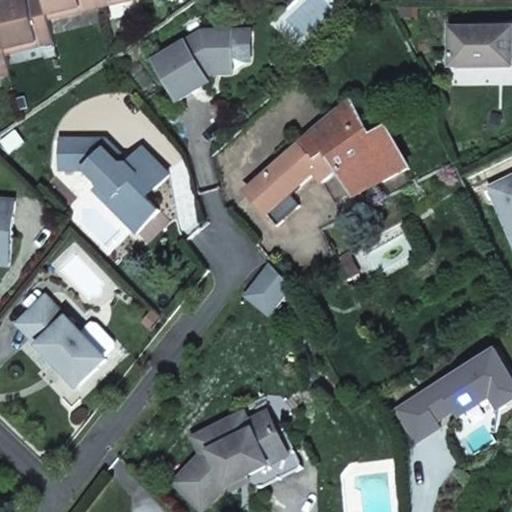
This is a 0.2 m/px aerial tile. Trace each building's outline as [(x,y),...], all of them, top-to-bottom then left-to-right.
[(49,17),(45,0),(28,0),(29,1),(0,7),(0,23),(0,25),(7,52),(40,44),(38,36),(53,33),(49,17)] [(45,0),(49,17),(85,9),(82,0),(45,0)] [(82,0),(85,9),(99,5),(97,0),(82,0)] [(0,65),(9,63),(7,52),(0,25),(0,24),(0,65)] [(453,67),(511,66),(511,28),(453,29),(453,67)] [(234,32),(234,62),(252,62),(251,31),(234,32)] [(203,33),(154,62),(178,103),(210,83),(205,74),(214,69),(234,68),(234,62),(234,32),(203,33)] [(40,44),(54,41),(53,33),(38,36),(40,44)] [(0,73),(11,71),(9,63),(0,65),(0,73)] [(235,74),(234,68),(214,69),(207,74),(210,79),(216,75),(235,74)] [(332,119),(300,147),(318,170),(314,174),(314,175),(317,173),(321,180),(343,168),(365,209),(385,199),(378,186),(410,169),(389,131),(371,140),(350,103),(332,119)] [(14,128),(0,139),(0,143),(8,153),(24,140),(14,128)] [(128,165),(119,165),(106,151),(112,145),(107,140),(61,138),(59,168),(85,170),(99,185),(113,199),(107,204),(137,235),(160,211),(147,199),(148,198),(145,196),(150,190),(155,191),(170,177),(144,150),(128,165)] [(268,216),(314,175),(314,174),(318,170),(300,147),(247,193),(268,216)] [(511,181),(493,191),(511,229),(511,181)] [(94,190),(107,204),(113,199),(99,185),(94,190)] [(291,196),(268,216),(278,227),(300,206),(291,196)] [(0,266),(12,268),(17,203),(0,201),(0,266)] [(310,222),(289,239),(294,245),(288,251),(300,265),(327,243),(319,233),(310,222)] [(282,244),(288,251),(294,245),(289,239),(282,244)] [(343,267),(352,262),(348,253),(339,258),(343,267)] [(352,262),(343,267),(346,273),(351,280),(360,275),(352,262)] [(290,284),(273,265),(249,297),(272,315),(293,290),(290,284)] [(108,360),(46,297),(17,325),(79,389),(108,360)] [(504,416),(511,411),(511,368),(500,348),(392,410),(416,452),(498,405),(504,416)] [(269,412),(249,422),(258,440),(278,430),(269,412)] [(207,511),(232,486),(249,477),(291,456),(278,430),(258,440),(249,422),(244,414),(195,439),(205,457),(177,487),(203,511),(207,511)] [(306,467),(286,426),(284,426),(278,430),(291,456),(294,461),(299,470),(306,467)] [(264,489),(299,470),(294,461),(291,456),(249,477),(252,483),(253,487),(261,487),(264,489)] [(249,477),(232,486),(234,491),(252,483),(249,477)]
